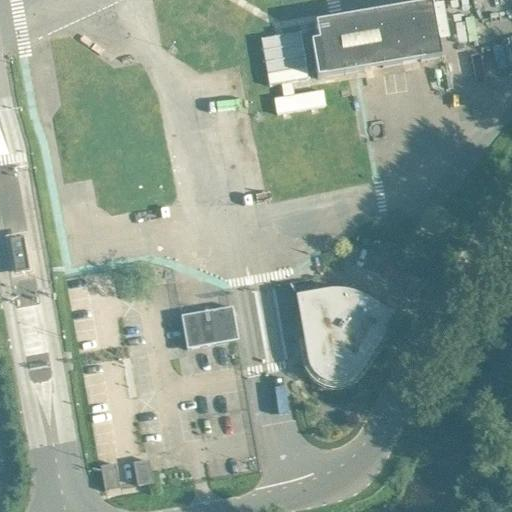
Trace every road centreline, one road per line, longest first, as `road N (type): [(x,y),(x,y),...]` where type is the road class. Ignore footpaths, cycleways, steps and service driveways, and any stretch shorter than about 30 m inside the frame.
road 1 (unknown): [(0,94),(79,511)]
road 2 (unclassified): [(227,511),(342,482),(385,430),(511,229)]
road 3 (unknown): [(241,241),(200,118),(122,5),(9,22)]
road 4 (unknown): [(9,22),(48,185),(67,216),(109,232),(241,241)]
road 5 (unknown): [(511,63),(475,108),(387,186),(241,241)]
road 6 (unknown): [(241,241),(285,497)]
road 7 (unknown): [(38,511),(0,271)]
